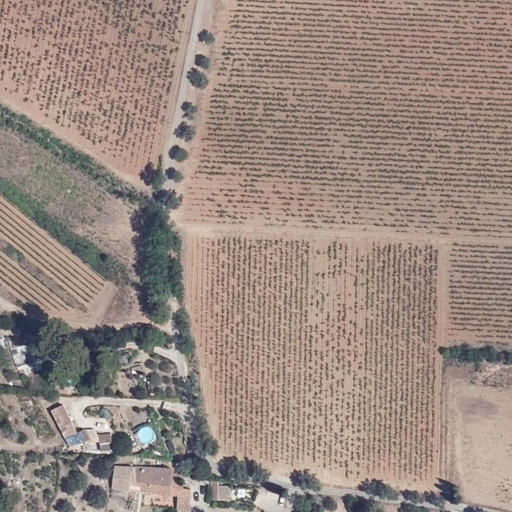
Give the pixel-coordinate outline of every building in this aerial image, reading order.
[(34,344),(11,351),(18,375),(42,368),(34,344)] [(141,366),(131,366),(131,374),(141,374),(141,366)] [(83,449),(62,405),(51,411),(69,449),(83,449)] [(153,430),(141,428),(139,439),(151,442),(153,430)] [(112,436),(99,436),(99,444),(112,444),(112,436)] [(131,465),(121,465),(120,488),(132,490),(133,482),(144,483),(143,491),(180,496),(181,509),(194,511),(194,504),(193,503),(195,488),(186,487),(186,483),(180,483),(181,473),(176,472),(176,467),(131,465)] [(225,478),(222,477),(220,496),(228,497),(230,480),(225,478)] [(236,487),(233,496),(249,501),(252,492),(236,487)]
